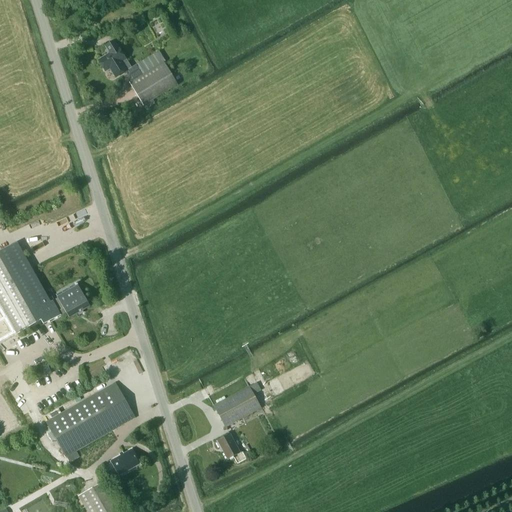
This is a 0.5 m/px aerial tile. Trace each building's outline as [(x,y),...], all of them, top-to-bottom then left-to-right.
[(178,85),(164,63),(165,62),(159,51),(131,69),(114,41),(106,47),(107,46),(111,53),(99,61),(106,72),(118,65),(119,67),(122,65),(132,82),(130,84),(143,106),(178,85)] [(69,318),(90,306),(82,292),(76,282),(56,294),(59,298),(54,300),(52,297),(49,299),(17,242),(0,251),(0,304),(17,335),(41,321),(44,325),(66,313),(69,318)] [(0,341),(16,333),(0,304),(0,341)] [(38,368),(43,378),(52,373),(46,363),(38,368)] [(76,451),(135,418),(115,383),(46,422),(65,457),(66,456),(76,451)] [(225,428),(261,408),(249,387),(214,406),(225,428)] [(228,460),(240,453),(230,435),(216,442),(220,449),(221,448),(228,460)] [(119,477),(139,465),(131,450),(110,462),(111,464),(104,468),(111,479),(118,475),(119,477)] [(76,451),(66,456),(70,463),(80,457),(76,451)] [(115,511),(100,485),(78,497),(87,511),(115,511)]
